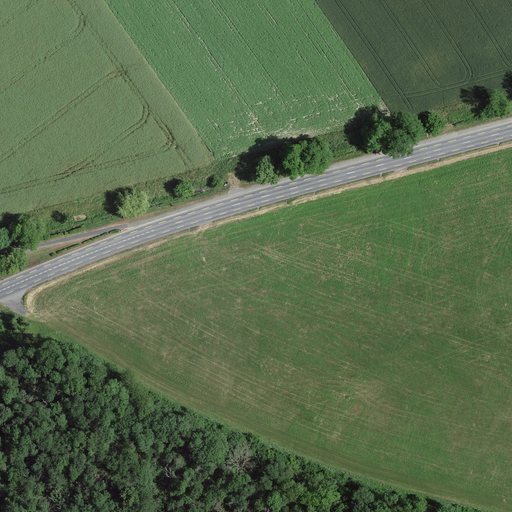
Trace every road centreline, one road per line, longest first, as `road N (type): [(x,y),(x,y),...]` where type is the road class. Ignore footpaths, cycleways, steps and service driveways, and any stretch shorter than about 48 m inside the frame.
road 1 (secondary): [(511,131),(183,222),(0,293)]
road 2 (track): [(5,291),(69,351),(227,436)]
road 3 (track): [(0,405),(31,407),(160,511)]
